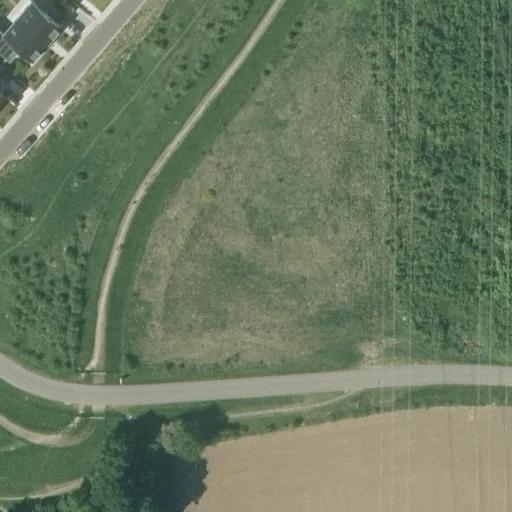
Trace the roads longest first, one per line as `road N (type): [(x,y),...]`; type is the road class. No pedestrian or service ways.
road 1 (residential): [(0,364),(23,382),(98,399),(435,375),(511,378)]
road 2 (residential): [(129,0),(0,153)]
